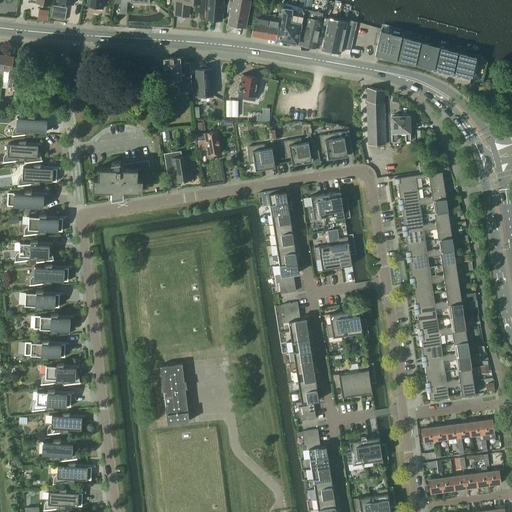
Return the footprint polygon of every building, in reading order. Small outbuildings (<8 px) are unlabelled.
[(88,0),(87,5),(103,8),(104,0),(88,0)] [(175,0),(174,14),(189,16),(190,2),(196,3),(196,10),(197,8),(201,9),(201,10),(204,10),(205,0),(175,0)] [(223,0),(207,0),(206,19),(222,20),(223,0)] [(230,0),(229,10),(231,10),(229,23),(245,26),(250,0),(230,0)] [(299,43),(300,35),(305,9),(283,3),(281,14),(283,17),(279,40),(299,43)] [(67,7),(53,5),(51,17),(65,19),(67,7)] [(305,9),(300,35),(304,36),(302,46),(316,48),(322,21),(323,14),(305,9)] [(39,10),(38,19),(48,20),(49,11),(39,10)] [(252,35),(266,37),(270,15),(256,12),(252,35)] [(270,15),(266,37),(277,39),(281,17),(270,15)] [(327,25),(322,49),(331,51),(338,19),(329,17),(328,21),(325,20),(323,25),(327,25)] [(338,19),(331,51),(341,53),(342,48),(342,45),(351,47),(357,22),(351,20),(348,22),(347,22),(347,21),(338,19)] [(393,34),(382,32),(382,31),(381,30),(375,54),(395,59),(400,36),(400,34),(393,32),(393,34)] [(395,59),(406,61),(414,63),(419,41),(419,39),(412,38),(412,39),(400,37),(401,36),(400,36),(395,59)] [(414,63),(425,66),(433,67),(437,46),(438,44),(431,43),(430,45),(419,42),(419,41),(414,63)] [(433,67),(444,70),(452,72),(456,51),(457,50),(449,48),(449,50),(438,47),(438,46),(437,46),(433,67)] [(452,72),(463,74),(471,76),(476,57),(475,57),(475,55),(468,53),(468,55),(457,53),(457,52),(456,51),(452,72)] [(6,55),(4,70),(10,71),(8,87),(13,87),(16,65),(13,64),(14,56),(6,55)] [(179,85),(180,91),(192,90),(190,62),(184,63),(184,56),(180,57),(173,57),(164,58),(166,79),(164,79),(164,86),(179,85)] [(197,70),(198,96),(214,95),(212,69),(197,70)] [(243,74),(241,85),(239,84),(238,93),(254,96),(255,87),(258,87),(260,77),(243,74)] [(385,90),(368,87),(367,102),(369,144),(385,144),(385,121),(385,103),(384,103),(385,90)] [(13,130),(12,131),(12,132),(12,133),(13,134),(13,135),(12,135),(12,136),(34,133),(34,132),(34,131),(47,131),(47,130),(46,130),(47,119),(47,118),(35,118),(35,115),(35,114),(28,115),(29,115),(29,117),(17,117),(18,118),(18,125),(16,125),(16,126),(15,127),(14,127),(14,128),(13,129),(13,130)] [(401,132),(401,116),(399,116),(399,114),(394,114),(394,116),(392,116),(392,141),(397,141),(397,132),(401,132)] [(402,116),(401,116),(401,132),(406,132),(406,140),(411,140),(410,115),(408,115),(408,114),(402,114),(402,116)] [(337,157),(348,156),(347,154),(352,153),(349,130),(319,135),(322,152),(327,152),(328,159),(337,157)] [(206,133),(198,134),(200,150),(203,150),(209,149),(210,155),(221,153),(219,144),(218,139),(217,131),(206,133)] [(312,161),(312,159),(309,141),(302,143),(301,138),(284,141),(286,158),(291,157),(292,164),(301,163),(312,161)] [(25,162),(25,163),(43,160),(42,160),(42,159),(42,158),(42,157),(41,156),(41,154),(40,153),(39,152),(37,151),(38,145),(26,144),(26,141),(26,140),(19,141),(19,142),(20,142),(19,144),(8,143),(8,144),(9,144),(9,151),(7,152),(6,153),(5,154),(4,155),(4,156),(3,157),(3,158),(3,159),(3,160),(4,161),(3,161),(3,162),(25,160),(25,162)] [(275,167),(275,165),(272,147),(265,148),(264,144),(247,146),(250,164),(255,163),(256,170),(265,169),(275,167)] [(165,154),(167,166),(173,165),(176,182),(192,179),(190,163),(192,163),(191,156),(188,157),(188,155),(181,156),(181,151),(165,154)] [(124,194),(124,193),(124,190),(139,190),(139,188),(143,188),(143,180),(143,178),(138,178),(138,169),(138,168),(139,168),(151,169),(151,168),(150,168),(149,160),(123,164),(123,169),(121,169),(121,168),(116,168),(116,169),(114,169),(114,167),(113,167),(112,167),(99,167),(99,168),(99,178),(94,177),(93,178),(94,178),(94,185),(96,185),(96,189),(93,189),(93,190),(106,190),(110,190),(111,196),(124,194)] [(429,160),(419,161),(420,172),(431,170),(429,160)] [(22,175),(21,176),(20,177),(19,178),(19,179),(18,181),(18,182),(18,183),(19,185),(18,185),(18,186),(40,183),(40,182),(40,180),(57,181),(57,180),(56,180),(57,169),(57,168),(40,167),(41,164),(41,163),(34,164),(34,165),(34,167),(23,166),(23,167),(24,167),(24,175),(22,175)] [(397,178),(399,191),(418,188),(416,178),(421,178),(422,178),(424,178),(424,177),(429,176),(431,186),(444,184),(443,179),(447,178),(446,170),(395,178),(396,178),(397,178)] [(399,204),(450,197),(448,189),(445,190),(444,184),(431,186),(432,197),(427,197),(427,196),(424,197),(419,199),(418,188),(399,191),(401,204),(399,204)] [(25,191),(25,193),(8,192),(8,193),(9,193),(8,204),(8,205),(25,206),(24,209),(24,210),(31,209),(31,208),(31,206),(44,207),(44,206),(43,206),(44,195),(44,194),(31,194),(32,191),(32,190),(25,191)] [(269,194),(270,204),(288,201),(286,191),(269,194)] [(324,206),(325,216),(334,215),(335,220),(345,218),(340,191),(330,192),(332,205),(324,206)] [(310,219),(325,216),(324,206),(332,205),(330,192),(311,195),(312,206),(308,206),(310,219)] [(401,204),(403,217),(422,214),(420,204),(425,204),(428,204),(428,203),(433,202),(435,212),(448,210),(447,205),(451,204),(450,197),(399,204),(399,205),(401,204)] [(270,204),(272,214),(290,211),(288,201),(270,204)] [(403,230),(453,223),(452,216),(449,216),(448,210),(435,212),(436,223),(431,223),(428,223),(428,224),(423,225),(422,214),(403,217),(405,230),(403,230)] [(272,214),(273,224),(291,221),(290,211),(272,214)] [(29,224),(28,225),(27,226),(26,226),(26,227),(25,227),(25,228),(25,229),(24,229),(24,230),(24,231),(24,233),(24,234),(24,235),(46,233),(46,232),(45,232),(46,230),(62,231),(62,230),(62,219),(63,219),(63,218),(46,217),(46,214),(47,214),(47,213),(40,214),(40,215),(40,217),(29,216),(29,217),(30,217),(29,224)] [(273,224),(275,234),(293,232),(291,221),(273,224)] [(405,231),(407,243),(426,240),(424,230),(429,230),(432,230),(432,229),(437,228),(438,239),(452,237),(451,231),(455,230),(453,223),(403,230),(403,231),(405,231)] [(275,234),(277,244),(294,242),(293,232),(275,234)] [(339,243),(330,245),(332,255),(339,254),(341,266),(352,265),(348,237),(338,239),(339,243)] [(407,256),(407,257),(457,249),(456,242),(453,242),(452,237),(438,239),(440,249),(435,249),(432,249),(432,250),(427,251),(426,240),(407,243),(409,256),(407,256)] [(51,252),(50,251),(49,251),(49,245),(50,245),(50,244),(37,243),(37,240),(38,240),(38,239),(31,240),(31,241),(31,243),(20,242),(20,243),(21,243),(20,251),(19,251),(18,252),(17,253),(16,254),(16,255),(15,256),(15,257),(15,258),(15,259),(15,260),(15,261),(15,262),(37,259),(37,261),(37,262),(54,260),(54,259),(54,258),(54,257),(53,256),(53,255),(52,254),(52,253),(51,252)] [(277,244),(278,255),(296,252),(294,242),(277,244)] [(332,255),(330,245),(314,247),(316,260),(321,259),(323,269),(341,266),(339,254),(332,255)] [(409,257),(411,269),(430,267),(428,256),(433,256),(433,257),(436,256),(441,254),(442,265),(456,263),(455,257),(458,256),(457,249),(407,257),(409,257)] [(278,255),(280,265),(298,262),(296,252),(278,255)] [(276,281),(278,280),(294,278),(293,273),(299,272),(298,262),(280,265),(281,274),(275,275),(276,281)] [(30,279),(30,280),(30,281),(30,282),(30,283),(30,284),(29,284),(30,285),(52,282),(52,281),(51,282),(51,280),(68,281),(68,280),(68,268),(69,268),(52,267),(52,264),(53,264),(53,263),(46,264),(46,266),(35,266),(35,267),(36,267),(35,274),(34,274),(33,275),(32,276),(31,277),(31,278),(30,279)] [(411,282),(411,283),(461,275),(460,268),(457,268),(456,263),(442,265),(444,275),(439,275),(436,275),(436,276),(431,277),(430,267),(411,269),(413,282),(411,282)] [(413,283),(415,296),(433,293),(432,282),(437,282),(437,283),(440,282),(445,281),(446,291),(460,289),(459,283),(462,283),(461,275),(411,283),(413,283)] [(294,278),(278,280),(280,293),(296,291),(294,278)] [(25,305),(36,306),(36,309),(35,309),(43,309),(43,308),(42,308),(42,306),(59,307),(59,306),(59,295),(60,295),(60,294),(43,293),(43,290),(44,290),(44,289),(36,290),(37,291),(37,293),(26,292),(26,293),(26,304),(25,304),(25,305)] [(433,293),(415,296),(416,308),(415,308),(415,309),(465,301),(468,301),(476,300),(475,292),(461,294),(460,289),(446,291),(448,301),(443,301),(440,301),(440,302),(435,303),(433,293)] [(417,309),(418,322),(437,319),(436,309),(441,308),(441,309),(444,308),(449,307),(450,317),(464,315),(463,309),(466,309),(465,301),(415,309),(417,309)] [(282,304),(284,317),(300,314),(298,302),(282,304)] [(342,325),(344,335),(353,334),(354,338),(363,337),(359,309),(348,311),(350,324),(342,325)] [(328,337),(344,335),(342,325),(350,324),(348,311),(330,314),(331,324),(326,325),(328,337)] [(34,327),(34,328),(51,329),(51,332),(50,332),(50,333),(57,332),(57,334),(57,335),(70,333),(69,333),(69,330),(70,330),(70,329),(69,329),(70,318),(71,318),(71,317),(58,316),(58,313),(59,313),(59,312),(51,313),(51,314),(52,314),(52,316),(35,315),(35,316),(35,327),(34,327)] [(289,322),(290,331),(308,329),(306,318),(301,319),(300,314),(284,317),(282,317),(283,323),(289,322)] [(419,335),(469,327),(468,320),(465,321),(464,315),(450,317),(452,327),(447,328),(446,327),(444,327),(444,328),(439,329),(437,319),(418,322),(420,334),(419,335)] [(420,335),(422,348),(441,345),(440,335),(445,334),(445,335),(448,334),(447,334),(452,333),(454,343),(468,341),(467,335),(470,335),(469,327),(419,335),(420,335)] [(290,331),(292,341),(310,339),(308,329),(290,331)] [(49,339),(42,340),(43,340),(43,342),(26,341),(26,342),(26,353),(25,353),(25,354),(42,355),(42,358),(41,358),(41,359),(49,358),(48,357),(48,356),(65,357),(65,356),(64,356),(65,344),(66,344),(49,343),(49,340),(50,340),(49,339)] [(292,341),(293,351),(311,349),(310,339),(292,341)] [(423,361),(473,354),(472,346),(468,347),(468,341),(454,343),(456,353),(450,354),(450,353),(448,353),(448,354),(443,355),(441,345),(422,348),(424,360),(423,361)] [(293,351),(295,362),(313,359),(311,349),(293,351)] [(424,361),(426,374),(445,371),(444,361),(449,360),(449,361),(451,361),(451,360),(456,359),(458,369),(472,367),(471,361),(474,361),(473,354),(423,361),(424,361)] [(295,362),(297,372),(314,369),(313,359),(295,362)] [(78,376),(78,375),(77,374),(75,374),(76,368),(77,367),(64,366),(64,363),(64,362),(57,363),(57,364),(58,364),(58,366),(46,365),(46,366),(47,366),(47,373),(45,374),(44,375),(43,376),(42,377),(42,378),(42,379),(41,380),(41,381),(41,382),(42,383),(41,383),(41,384),(63,382),(63,384),(63,385),(81,383),(81,382),(80,382),(80,381),(80,380),(80,379),(80,378),(79,378),(79,376),(78,376)] [(161,391),(164,391),(168,423),(190,421),(186,388),(188,388),(188,387),(184,387),(183,381),(184,381),(182,363),(160,365),(163,384),(164,384),(165,390),(161,390),(161,391)] [(359,371),(350,372),(351,382),(359,381),(361,393),(372,392),(368,364),(358,366),(359,371)] [(489,365),(481,366),(482,373),(490,372),(489,365)] [(427,387),(477,380),(476,372),(472,373),(472,367),(458,369),(459,379),(454,380),(454,379),(452,380),(447,381),(445,371),(426,374),(428,387),(427,387)] [(297,372),(298,382),(316,379),(314,369),(297,372)] [(351,382),(350,372),(334,374),(336,387),(341,386),(343,396),(361,393),(359,381),(351,382)] [(298,382),(300,392),(318,389),(316,379),(298,382)] [(477,380),(427,387),(428,387),(430,400),(449,398),(447,387),(453,387),(455,387),(455,386),(460,385),(462,396),(475,394),(475,388),(478,387),(477,380)] [(493,383),(486,384),(487,391),(495,390),(493,383)] [(49,390),(48,392),(37,391),(37,392),(38,392),(38,400),(36,400),(35,401),(34,402),(33,404),(33,405),(32,406),(32,407),(32,408),(33,410),(32,410),(32,411),(54,408),(54,407),(54,405),(71,406),(71,405),(70,405),(71,394),(71,393),(55,392),(55,389),(55,388),(48,389),(48,390),(49,390)] [(296,408),(298,408),(314,405),(313,400),(319,399),(318,389),(300,392),(301,401),(295,402),(296,408)] [(314,405),(298,408),(300,420),(316,418),(314,405)] [(50,425),(49,426),(48,427),(48,428),(47,429),(47,430),(47,431),(47,432),(47,433),(47,434),(69,431),(69,430),(69,431),(69,429),(82,429),(81,428),(82,417),(82,416),(69,416),(70,413),(70,412),(63,413),(63,415),(52,415),(53,416),(52,423),(51,423),(51,424),(50,425)] [(493,419),(481,420),(482,433),(483,439),(486,438),(489,438),(488,433),(495,432),(493,419)] [(481,420),(469,422),(471,435),(482,433),(481,420)] [(469,422),(458,423),(459,437),(471,435),(469,422)] [(458,423),(446,425),(448,438),(459,437),(458,423)] [(446,425),(434,426),(436,440),(448,438),(446,425)] [(436,440),(434,426),(422,428),(424,441),(436,440)] [(302,431),(304,444),(320,442),(318,429),(302,431)] [(363,452),(364,462),(373,461),(374,465),(383,464),(379,436),(368,438),(370,451),(363,452)] [(60,460),(60,461),(77,458),(77,457),(77,456),(76,455),(76,453),(75,452),(74,451),(73,450),(72,450),(72,443),(73,444),(73,443),(60,442),(60,439),(61,439),(61,438),(54,439),(54,440),(54,442),(43,441),(43,442),(44,442),(43,453),(42,453),(42,454),(54,455),(53,458),(60,458),(60,460)] [(348,464),(364,462),(363,452),(370,451),(368,438),(350,441),(351,451),(346,452),(348,464)] [(309,449),(310,459),(328,456),(326,445),(321,446),(320,442),(304,444),(302,444),(303,450),(309,449)] [(310,459),(312,469),(330,466),(328,456),(310,459)] [(53,481),(53,483),(53,484),(75,481),(75,480),(74,480),(74,478),(91,479),(91,478),(91,467),(92,467),(92,466),(75,465),(75,462),(76,462),(69,462),(69,463),(69,465),(58,464),(58,465),(59,465),(58,473),(57,473),(56,474),(55,474),(55,475),(54,476),(54,477),(53,477),(53,478),(53,479),(53,480),(53,481)] [(312,469),(313,479),(331,476),(330,466),(312,469)] [(481,472),(476,473),(478,486),(489,484),(488,471),(487,466),(484,466),(481,466),(481,467),(481,472)] [(500,469),(488,471),(489,484),(502,483),(501,479),(500,469)] [(476,473),(464,474),(466,487),(478,486),(476,473)] [(464,474),(453,476),(454,489),(466,487),(464,474)] [(313,479),(315,489),(333,486),(331,476),(313,479)] [(453,476),(441,477),(443,491),(454,489),(453,476)] [(443,491),(441,477),(429,479),(431,492),(443,491)] [(315,489),(317,499),(334,496),(333,486),(315,489)] [(66,489),(67,489),(67,488),(59,489),(60,489),(60,491),(49,491),(49,492),(49,499),(48,499),(47,500),(46,501),(45,502),(45,503),(44,504),(44,505),(44,506),(44,507),(44,508),(44,509),(43,509),(44,510),(66,507),(66,506),(65,506),(65,505),(82,506),(82,505),(82,493),(83,493),(66,492),(66,489)] [(378,494),(369,496),(371,506),(379,505),(379,511),(391,511),(387,488),(377,490),(378,494)] [(317,499),(318,509),(336,506),(334,496),(317,499)] [(371,506),(369,496),(354,498),(356,511),(360,510),(360,511),(379,511),(379,505),(371,506)]
